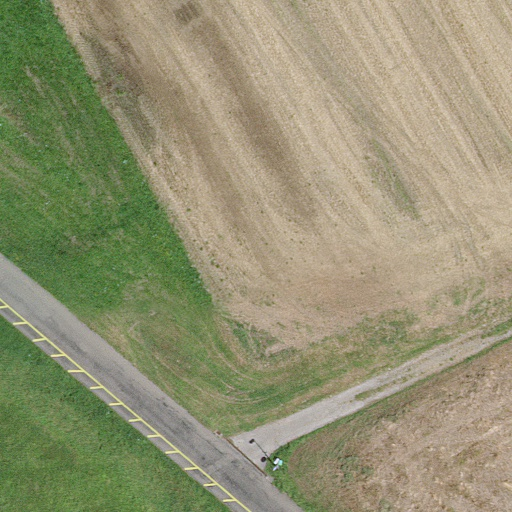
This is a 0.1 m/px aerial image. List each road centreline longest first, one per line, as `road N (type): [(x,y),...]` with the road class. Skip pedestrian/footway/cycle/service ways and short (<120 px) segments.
road 1 (tertiary): [(0,274),(278,511)]
road 2 (track): [(220,459),(511,323)]
